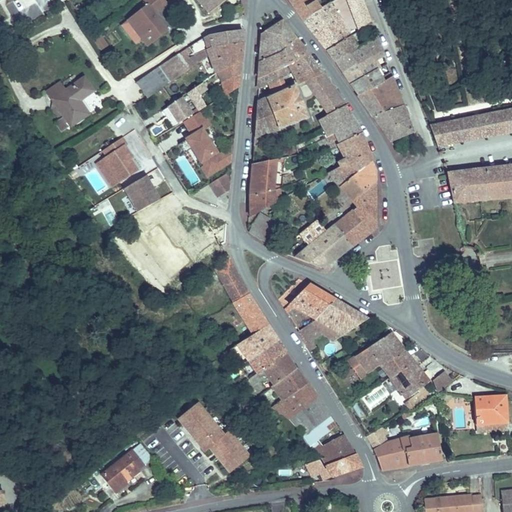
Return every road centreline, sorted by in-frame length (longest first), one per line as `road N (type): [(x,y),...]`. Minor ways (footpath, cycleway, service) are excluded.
road 1 (tertiary): [(254,0),(237,229)]
road 2 (tertiary): [(391,180),(369,127),(273,0)]
road 3 (residential): [(373,0),(427,145),(421,165),(391,180)]
road 4 (residential): [(376,488),(358,439),(280,324)]
road 5 (residential): [(368,497),(338,490),(187,511)]
